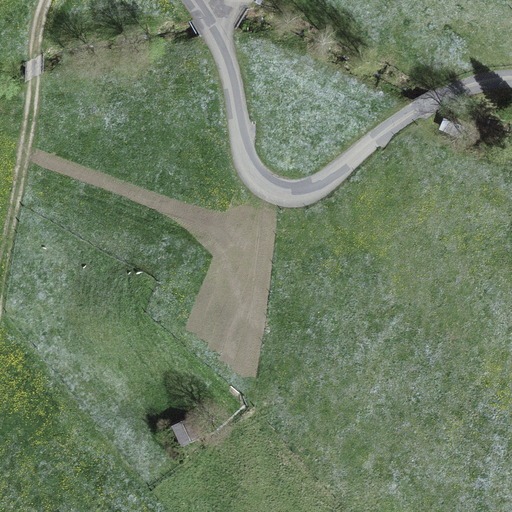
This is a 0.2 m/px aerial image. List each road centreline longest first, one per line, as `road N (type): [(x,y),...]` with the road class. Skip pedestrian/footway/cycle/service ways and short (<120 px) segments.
road 1 (track): [(511,78),(454,90),(407,115),(323,181),(276,190),(248,162),(229,67),(194,0)]
road 2 (track): [(0,289),(46,0)]
